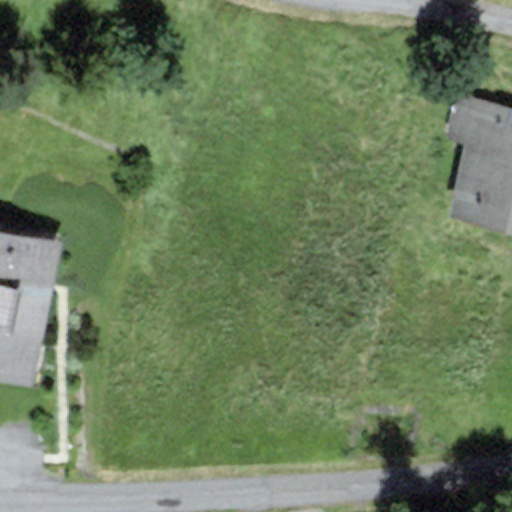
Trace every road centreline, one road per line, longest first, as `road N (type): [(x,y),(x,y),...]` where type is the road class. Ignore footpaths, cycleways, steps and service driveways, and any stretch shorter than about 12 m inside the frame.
road 1 (residential): [(0,501),(248,497),(511,469)]
road 2 (residential): [(511,27),(368,0)]
